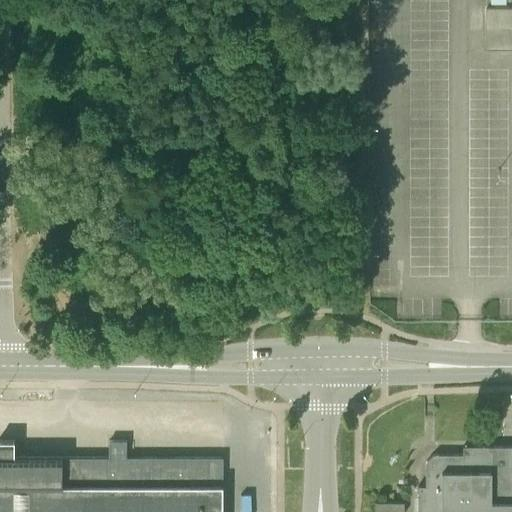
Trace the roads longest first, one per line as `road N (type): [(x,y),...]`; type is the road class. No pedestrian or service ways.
road 1 (unclassified): [(2,0),(1,364)]
road 2 (tertiary): [(319,346),(149,366)]
road 3 (tertiary): [(149,366),(196,375),(319,376)]
road 4 (tertiary): [(466,365),(384,347),(319,346)]
road 5 (tertiary): [(319,376),(427,376),(466,365)]
road 6 (tertiary): [(1,364),(149,366)]
